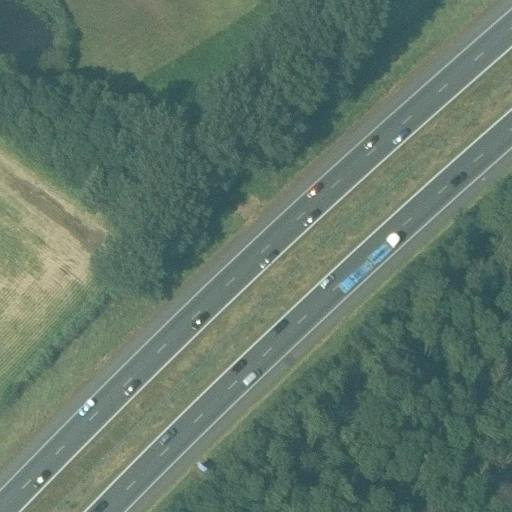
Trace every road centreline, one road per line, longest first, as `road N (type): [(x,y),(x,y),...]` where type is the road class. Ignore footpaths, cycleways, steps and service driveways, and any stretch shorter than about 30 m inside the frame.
road 1 (motorway): [(511,27),(343,170),(0,504)]
road 2 (motorway): [(117,511),(511,137)]
